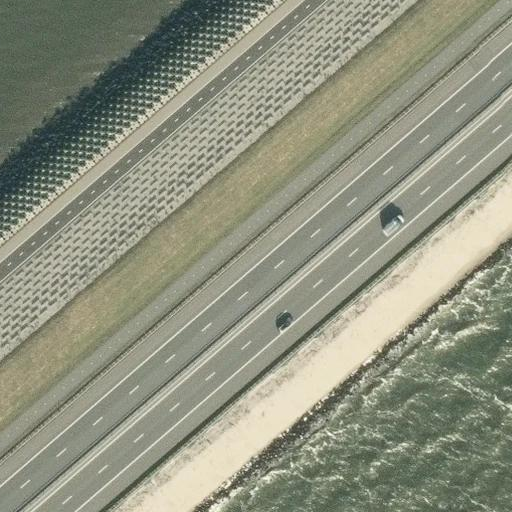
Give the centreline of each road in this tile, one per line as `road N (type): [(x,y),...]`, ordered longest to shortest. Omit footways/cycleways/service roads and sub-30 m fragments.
road 1 (motorway): [(511,59),(0,502)]
road 2 (motorway): [(48,511),(511,111)]
